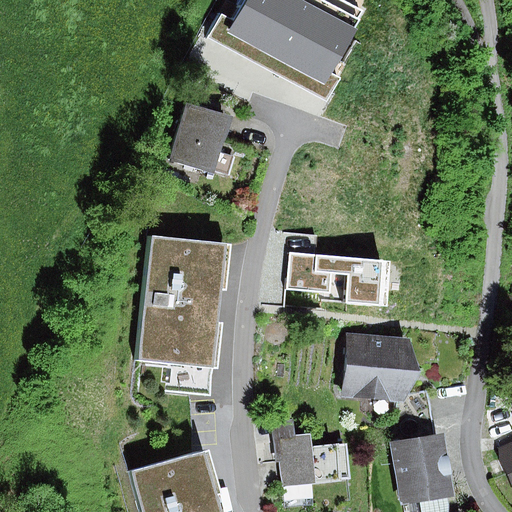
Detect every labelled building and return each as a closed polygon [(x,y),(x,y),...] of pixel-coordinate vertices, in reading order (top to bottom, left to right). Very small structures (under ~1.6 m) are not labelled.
[(355,10),(336,0),(236,0),(225,22),(213,15),(202,37),(322,101),(335,77),(323,70),(355,10)] [(187,105),(169,162),(216,176),(234,117),(187,105)] [(229,243),(147,234),(132,360),(215,369),(229,243)] [(375,262),(284,252),(280,290),(317,293),(316,302),(370,307),(375,262)] [(412,410),(415,346),(343,342),(340,406),(412,410)] [(346,433),(277,437),(280,493),(350,489),(346,433)] [(460,498),(442,433),(391,447),(408,511),(460,498)] [(511,442),(496,451),(511,481),(511,442)] [(220,511),(203,449),(129,470),(140,511),(220,511)]
